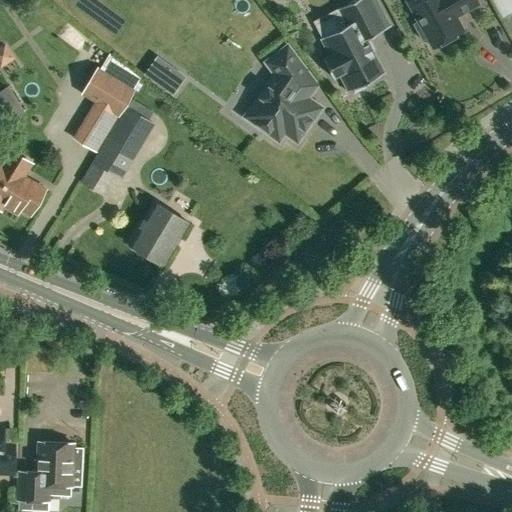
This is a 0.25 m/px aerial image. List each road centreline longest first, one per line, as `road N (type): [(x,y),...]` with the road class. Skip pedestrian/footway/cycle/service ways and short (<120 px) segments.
road 1 (secondary): [(287,356),(42,283)]
road 2 (secondary): [(42,283),(267,399)]
road 3 (tertiary): [(443,188),(416,213),(335,336)]
road 4 (tertiary): [(385,356),(393,300),(443,188)]
road 5 (tertiary): [(385,453),(511,490)]
road 6 (tertiary): [(511,470),(404,412)]
